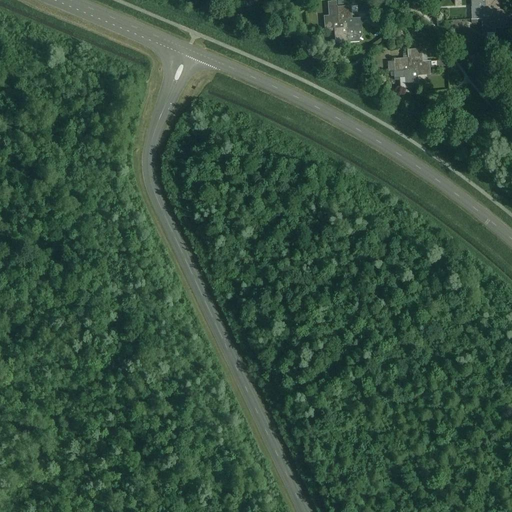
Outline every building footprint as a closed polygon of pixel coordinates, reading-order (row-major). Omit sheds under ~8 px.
[(472,0),(473,5),(475,5),(475,7),(473,7),(473,20),(478,20),(483,19),(491,19),(491,15),(486,15),(485,0),(472,0)] [(485,0),(486,15),(491,15),(490,11),(499,11),(498,0),(485,0)] [(329,17),(324,17),(325,29),(334,28),(342,27),(341,23),(337,24),(336,8),(336,7),(336,6),(328,6),(329,16),(329,17)] [(349,7),(336,8),(337,24),(341,23),(341,19),(350,19),(349,7)] [(499,11),(490,11),(491,15),(495,15),(495,24),(496,28),(507,28),(506,11),(499,11)] [(491,19),(483,19),(484,32),(496,32),(496,28),(495,24),(495,15),(491,15),(491,19)] [(350,19),(341,19),(341,23),(346,23),(347,32),(347,36),(358,35),(357,31),(358,31),(358,20),(359,20),(359,18),(358,18),(351,19),(350,19)] [(342,27),(334,28),(335,42),(347,41),(347,36),(347,32),(346,23),(341,23),(342,27)] [(409,50),(407,50),(407,51),(408,59),(408,67),(412,67),(412,62),(422,62),(421,50),(409,51),(409,50)] [(408,59),(395,60),(396,72),(405,71),(413,71),(412,67),(408,67),(408,59)] [(422,62),(412,62),(412,67),(417,66),(417,76),(430,74),(429,61),(422,62)] [(396,72),(394,72),(394,78),(406,77),(406,85),(407,88),(418,87),(418,83),(417,76),(417,66),(412,67),(413,71),(405,71),(396,72)]
